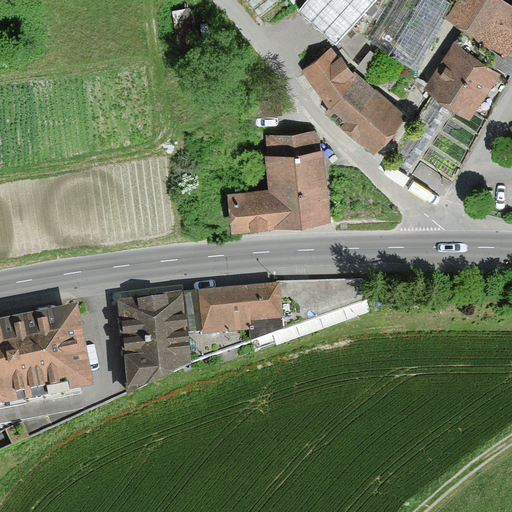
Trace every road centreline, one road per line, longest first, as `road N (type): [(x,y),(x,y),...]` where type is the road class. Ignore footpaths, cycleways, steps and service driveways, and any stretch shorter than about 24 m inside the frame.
road 1 (primary): [(0,285),(167,260),(442,246)]
road 2 (residential): [(224,0),(315,105),(437,225),(442,246)]
road 3 (unknown): [(121,266),(92,387),(0,411)]
